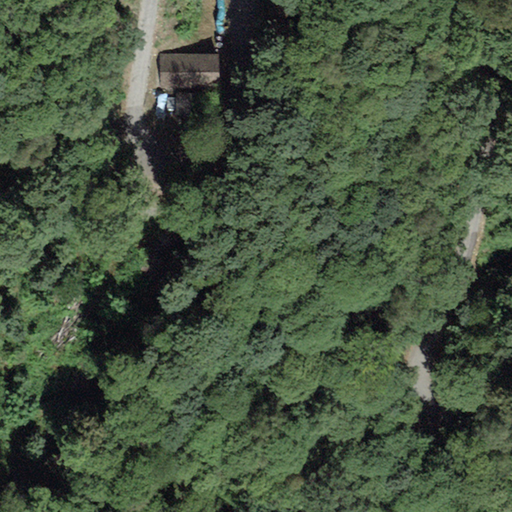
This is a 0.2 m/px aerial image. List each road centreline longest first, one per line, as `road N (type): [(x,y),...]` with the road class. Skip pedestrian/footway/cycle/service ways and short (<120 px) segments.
road 1 (unclassified): [(460,0),(484,86),(487,135),(470,243),(419,363),(415,393),(432,416),(464,415),(511,367)]
road 2 (unclassified): [(152,0),(136,130),(154,160),(171,165),(210,152),(226,131),(241,82),(247,0)]
